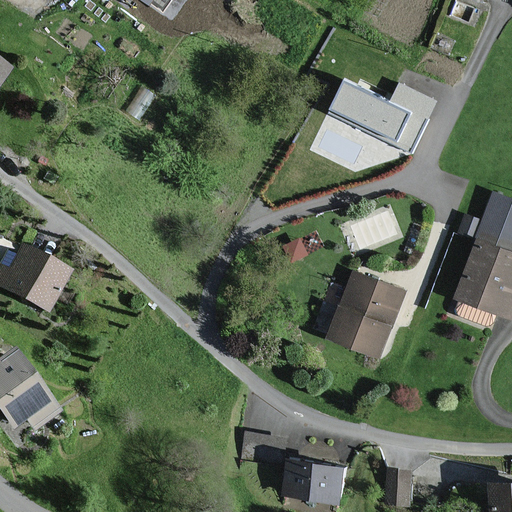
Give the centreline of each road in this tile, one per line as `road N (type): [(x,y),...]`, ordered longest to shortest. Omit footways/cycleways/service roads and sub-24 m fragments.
road 1 (residential): [(511,449),(436,446),(322,422),(261,390),(202,338)]
road 2 (residential): [(202,338),(209,291),(239,230),(434,172)]
road 3 (residential): [(202,338),(111,255),(0,175)]
